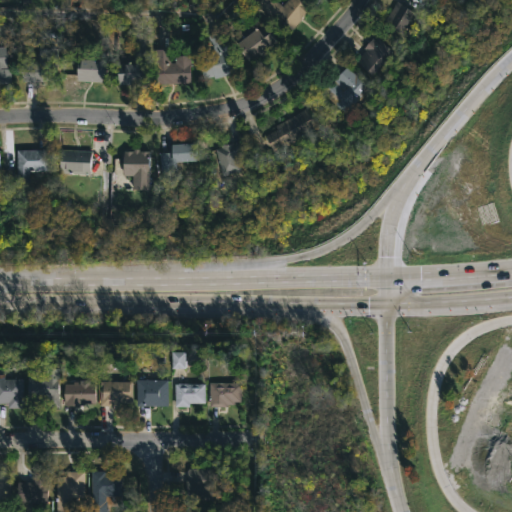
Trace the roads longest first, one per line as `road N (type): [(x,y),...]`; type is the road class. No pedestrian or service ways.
road 1 (primary): [(0,304),(439,304)]
road 2 (residential): [(361,0),(348,22),(260,98),(172,121),(0,118)]
road 3 (primary): [(384,275),(0,279)]
road 4 (primary): [(239,304),(332,324),(389,484)]
road 5 (secondary): [(511,62),(406,185),(386,226),(384,275)]
road 6 (secondary): [(384,275),(396,511)]
road 7 (residential): [(233,442),(0,445)]
road 8 (primary): [(406,185),(323,250),(203,278)]
